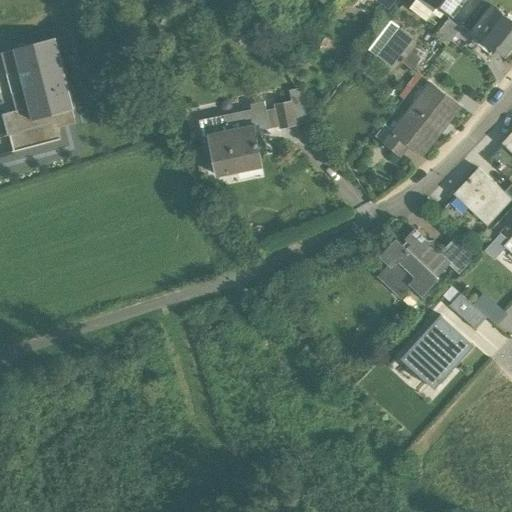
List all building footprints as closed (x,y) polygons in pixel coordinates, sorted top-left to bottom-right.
[(416,0),(411,8),(426,20),(438,5),(431,0),(416,0)] [(464,0),(431,0),(438,5),(452,16),(464,0)] [(511,21),(493,7),(471,35),(482,42),(493,50),(494,48),(511,25),(511,21)] [(449,17),(435,36),(447,45),(461,26),(449,17)] [(511,48),(511,25),(494,48),(505,57),(511,48)] [(413,38),(400,28),(378,57),(391,66),(413,38)] [(482,42),(474,37),(472,41),(479,46),(482,42)] [(13,50),(28,108),(51,102),(54,115),(75,109),(56,39),(13,50)] [(395,131),(394,133),(408,144),(419,152),(434,132),(438,134),(460,105),(432,83),(395,131)] [(292,102),(296,125),(320,120),(300,89),(290,91),(292,102)] [(51,102),(28,108),(3,115),(8,136),(56,123),(54,115),(51,102)] [(203,137),(211,135),(260,126),(261,131),(270,129),(270,128),(266,110),(265,102),(252,105),(253,110),(200,120),(203,137)] [(292,102),(276,105),(276,108),(280,126),(280,128),(296,125),(292,102)] [(276,108),(271,109),(266,110),(270,128),(280,126),(276,108)] [(394,133),(395,131),(386,123),(377,135),(400,153),(408,144),(394,133)] [(260,126),(211,135),(217,175),(219,175),(218,174),(237,170),(237,171),(238,171),(237,164),(260,159),(261,159),(258,143),(263,142),(261,131),(260,126)] [(511,130),(502,142),(511,151),(511,130)] [(260,159),(237,164),(238,171),(239,175),(263,171),(260,159)] [(511,199),(504,191),(479,167),(455,192),(489,224),(511,200),(511,199)] [(428,239),(416,228),(402,242),(397,237),(382,254),(391,263),(385,269),(385,276),(402,291),(408,291),(414,285),(424,294),(440,277),(438,275),(449,263),(451,261),(441,252),(435,246),(433,246),(433,241),(428,242),(428,239)] [(459,233),(441,252),(451,261),(449,263),(460,273),(477,255),(459,233)] [(475,302),(498,323),(509,312),(486,291),(475,302)] [(450,306),(477,329),(487,317),(461,294),(450,306)] [(402,358),(435,388),(474,346),(441,316),(402,358)] [(444,410),(386,360),(369,380),(427,430),(444,410)]
